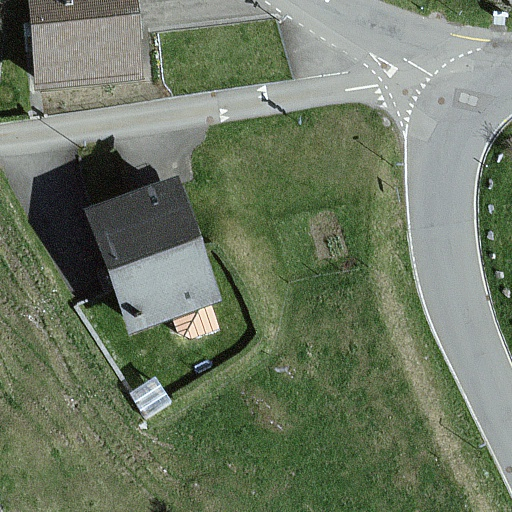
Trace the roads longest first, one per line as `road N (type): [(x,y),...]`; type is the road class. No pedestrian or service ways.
road 1 (residential): [(391,48),(361,83),(332,98),(0,137)]
road 2 (residential): [(470,88),(447,148),(438,229),(458,313),(511,428)]
